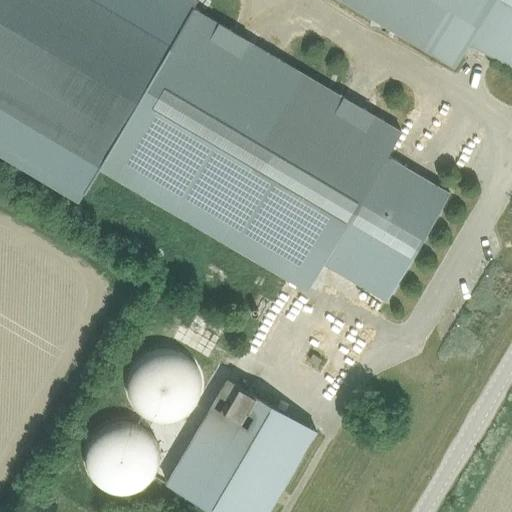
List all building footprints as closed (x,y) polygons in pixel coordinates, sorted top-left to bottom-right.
[(178,0),(0,0),(0,140),(85,192),(101,165),(308,287),(322,263),(386,300),(449,194),(386,156),(400,131),(178,0)] [(511,0),(348,0),(455,63),(470,39),(511,63),(511,0)] [(182,353),(178,351),(177,350),(173,349),(169,348),(164,348),(160,348),(158,349),(154,350),(153,350),(151,351),(147,352),(144,354),(141,356),(140,358),(137,360),(136,362),(135,363),(133,366),(131,370),(130,371),(129,373),(128,377),(128,381),(128,382),(127,384),(128,388),(128,392),(128,394),(129,397),(131,401),(132,402),(134,406),(136,409),(139,412),(142,414),(143,415),(147,417),(150,419),(152,420),(155,421),(159,422),(163,422),(165,422),(167,422),(170,421),(174,421),(178,419),(181,418),(183,417),(184,416),(187,414),(190,411),(193,409),(194,407),(196,404),(197,402),(198,399),(200,395),(201,392),(201,388),(201,386),(201,384),(201,381),(200,377),(199,373),(198,370),(197,368),(195,365),(194,363),(193,362),(189,358),(186,356),(183,353),(182,353)] [(321,360),(312,354),(308,360),(318,366),(321,360)] [(227,379),(167,483),(216,511),(268,511),(316,431),(227,379)] [(155,440),(154,438),(152,435),(149,432),(148,431),(145,428),(142,426),(141,425),(137,424),(135,423),(132,422),(128,421),(124,421),(123,421),(119,421),(115,421),(113,422),(110,423),(106,424),(103,426),(98,430),(96,432),(94,434),(92,437),(91,438),(90,440),(89,443),(87,447),(86,450),(86,452),(86,455),(86,458),(86,462),(87,465),(88,469),(88,471),(90,474),(92,477),(94,480),(96,483),(99,486),(101,487),(104,489),(107,491),(111,492),(114,493),(118,494),(122,494),(124,494),(127,494),(131,493),(135,492),(138,491),(141,489),(145,487),(146,486),(149,483),(151,480),(154,477),(155,474),(157,470),(158,467),(159,463),(159,461),(159,459),(159,456),(159,454),(159,450),(158,447),(157,443),(155,440)]
